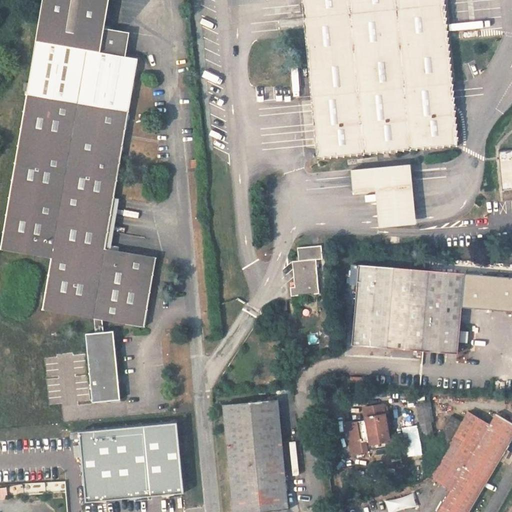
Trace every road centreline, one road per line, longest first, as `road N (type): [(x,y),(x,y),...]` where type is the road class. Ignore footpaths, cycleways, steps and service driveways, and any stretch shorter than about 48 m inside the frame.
road 1 (residential): [(209,511),(170,98)]
road 2 (unknown): [(317,511),(301,411),(306,378),(355,366),(489,384),(503,374),(506,334)]
road 3 (unknown): [(192,326),(163,335),(152,360),(161,461)]
road 4 (unknown): [(511,220),(430,230),(390,220)]
